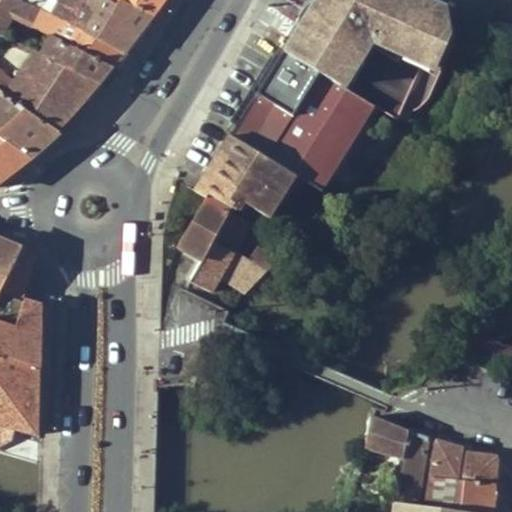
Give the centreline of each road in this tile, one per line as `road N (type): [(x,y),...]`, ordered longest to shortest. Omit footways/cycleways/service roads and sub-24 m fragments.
road 1 (secondary): [(117,511),(119,271),(110,237)]
road 2 (secondary): [(71,239),(81,277),(74,511)]
road 3 (secondary): [(119,187),(236,0)]
road 4 (secondary): [(210,0),(88,171)]
